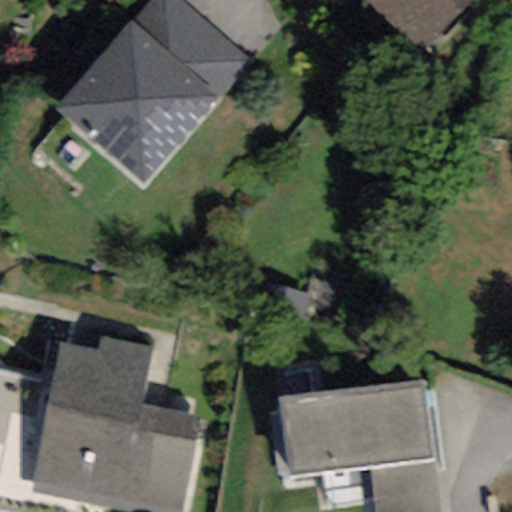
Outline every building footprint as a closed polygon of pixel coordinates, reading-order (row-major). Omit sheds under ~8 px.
[(172,0),(156,0),(55,119),(143,194),(251,66),(172,0)] [(361,0),(430,63),(488,0),(361,0)] [(62,349),(32,496),(109,511),(181,511),(200,423),(140,411),(152,352),(101,341),(98,357),(62,349)] [(428,389),(279,408),(289,489),(371,479),(437,470),(428,389)] [(442,511),(437,470),(371,479),(375,511),(442,511)]
